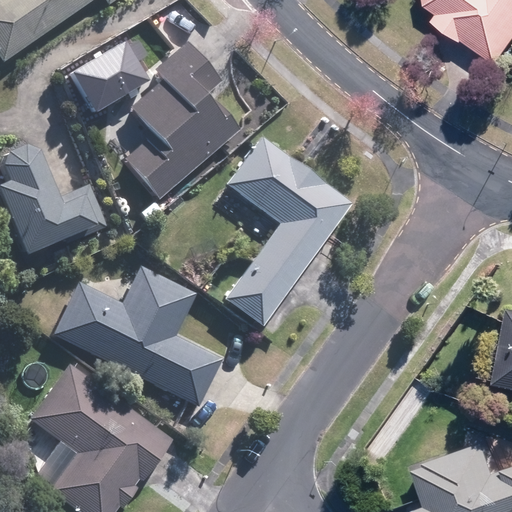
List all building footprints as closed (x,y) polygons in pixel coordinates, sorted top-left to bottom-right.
[(0,0),(0,63),(92,0),(98,0),(104,7),(114,0),(0,0)] [(497,63),(511,41),(511,0),(423,0),(425,5),(437,14),(432,21),(462,42),(463,40),(497,63)] [(217,83),(183,44),(150,72),(158,82),(124,111),(147,137),(120,161),(155,202),(238,131),(212,101),(207,105),(200,97),(217,83)] [(306,176),(257,140),(222,187),(274,226),(219,301),(258,328),(348,206),(317,184),(319,181),(308,173),(306,176)] [(0,156),(0,221),(17,260),(60,241),(63,247),(104,228),(85,185),(49,201),(30,155),(17,150),(0,156)] [(156,204),(144,191),(128,205),(145,224),(161,210),(156,204)] [(74,284),(48,337),(195,409),(218,360),(172,338),(192,295),(137,268),(117,305),(74,284)] [(511,311),(508,311),(493,387),(511,390),(511,311)] [(169,440),(64,367),(24,422),(71,453),(44,493),(71,511),(111,511),(115,508),(119,511),(133,490),(130,488),(135,481),(139,484),(169,440)] [(412,511),(511,511),(511,468),(494,475),(483,443),(423,464),(424,467),(412,471),(425,508),(412,511)]
